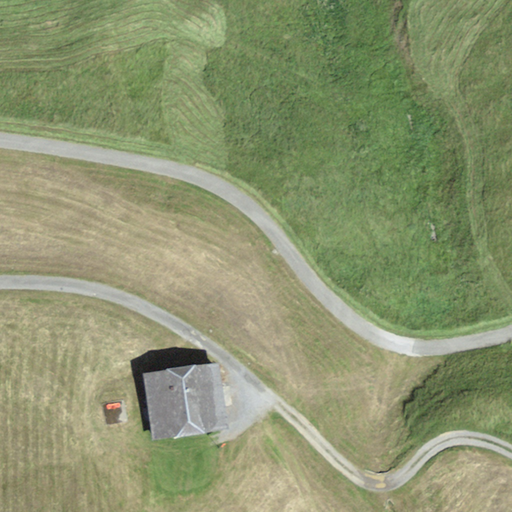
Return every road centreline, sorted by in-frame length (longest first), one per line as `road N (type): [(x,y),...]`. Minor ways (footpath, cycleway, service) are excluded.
road 1 (track): [(0,283),(58,283),(127,299),(215,346),(366,479),(392,481),(434,444),(466,437),(511,452)]
road 2 (unclassified): [(511,332),(417,346),(378,335),(332,301),(283,233),(235,190),(178,167),(0,139)]
